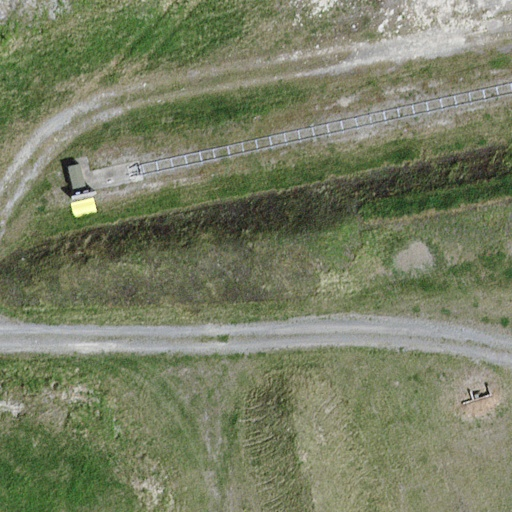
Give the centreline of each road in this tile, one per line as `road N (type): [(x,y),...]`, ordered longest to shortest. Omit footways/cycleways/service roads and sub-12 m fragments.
road 1 (track): [(0,303),(438,313),(511,335)]
road 2 (track): [(0,147),(3,136),(112,52)]
